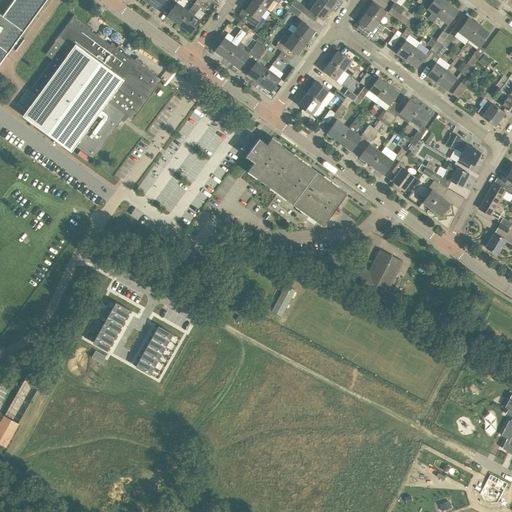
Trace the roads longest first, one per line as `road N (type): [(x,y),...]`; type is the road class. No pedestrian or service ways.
road 1 (unclassified): [(0,356),(35,331),(74,256),(211,74)]
road 2 (secondary): [(449,246),(272,117)]
road 3 (residential): [(504,151),(335,31)]
